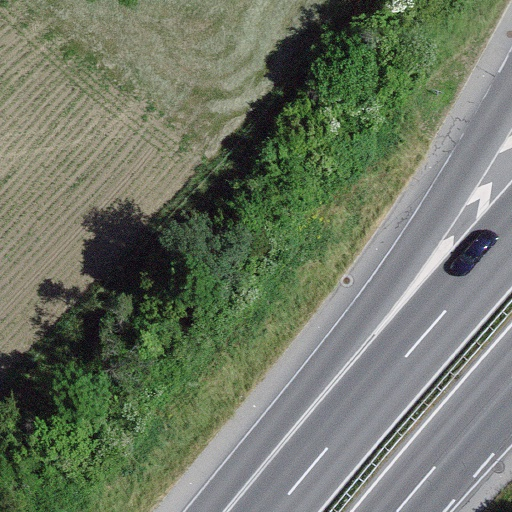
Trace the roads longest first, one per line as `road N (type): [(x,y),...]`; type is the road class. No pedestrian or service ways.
road 1 (motorway): [(511,87),(259,511)]
road 2 (motorway): [(511,233),(271,511)]
road 3 (motorway): [(397,511),(511,376)]
